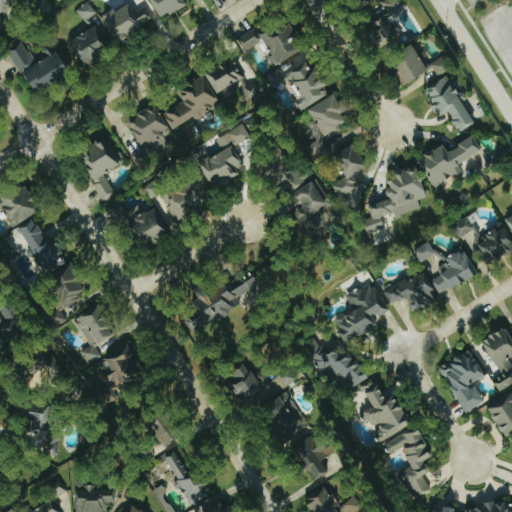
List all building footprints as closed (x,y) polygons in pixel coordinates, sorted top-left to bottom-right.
[(0,0),(0,30),(7,27),(0,12),(0,11),(25,0),(0,0)] [(151,0),(163,20),(191,3),(189,0),(151,0)] [(384,0),(382,2),(389,16),(402,9),(397,0),(384,0)] [(77,10),(88,24),(99,15),(89,2),(77,10)] [(118,42),(156,22),(147,6),(134,13),(129,4),(105,17),(118,42)] [(370,23),(379,51),(398,45),(389,16),(370,23)] [(305,52),(292,23),(259,38),(255,29),(240,36),(247,51),(266,42),(276,65),(305,52)] [(85,67),(110,53),(96,27),(71,41),(85,67)] [(36,94),(72,75),(57,47),(34,60),(23,40),(10,47),(36,94)] [(430,73),(416,45),(391,58),(405,86),(430,73)] [(244,81),(236,61),(209,73),(217,93),(244,81)] [(332,94),(313,61),(289,74),(303,97),(296,101),(302,111),(332,94)] [(477,124),(448,76),(426,89),(442,117),(449,112),(461,133),(477,124)] [(165,113),(174,130),(221,105),(206,77),(180,91),(186,102),(165,113)] [(351,123),(335,95),(310,110),(326,137),(351,123)] [(128,121),(143,148),(132,154),(139,168),(160,156),(154,144),(173,134),(157,105),(128,121)] [(217,138),(223,151),(251,139),(245,126),(217,138)] [(105,173),(123,164),(110,137),(80,152),(105,201),(116,195),(105,173)] [(484,152),(476,137),(450,151),(447,145),(419,160),(435,188),(450,180),(447,173),(484,152)] [(309,146),(318,160),(330,152),(321,139),(309,146)] [(340,200),(360,191),(353,175),(368,168),(357,145),(337,154),(348,177),(333,184),(340,200)] [(202,161),(212,188),(245,175),(234,149),(202,161)] [(309,177),(283,153),(268,170),(294,194),(309,177)] [(369,204),(375,218),(365,222),(369,235),(387,228),(383,218),(395,213),(397,217),(422,208),(419,201),(429,197),(418,167),(387,178),(392,190),(388,191),(390,196),(369,204)] [(165,191),(157,179),(145,188),(152,199),(165,191)] [(178,221),(217,202),(205,179),(167,197),(178,221)] [(331,203),(320,180),(296,192),(303,207),(295,211),(307,237),(329,226),(320,208),(331,203)] [(42,212),(26,183),(0,198),(0,214),(6,211),(15,227),(42,212)] [(171,236),(156,209),(132,222),(147,249),(171,236)] [(461,238),(476,230),(469,217),(454,225),(461,238)] [(47,275),(69,263),(54,235),(46,239),(36,219),(21,226),(47,275)] [(511,251),(511,237),(506,229),(500,232),(497,228),(486,235),(489,239),(480,245),(492,264),(511,251)] [(415,251),(422,263),(437,253),(430,242),(415,251)] [(433,280),(440,295),(479,276),(467,250),(448,260),(449,263),(438,268),(442,276),(433,280)] [(49,277),(67,307),(90,293),(72,263),(49,277)] [(197,314),(186,320),(192,332),(265,291),(254,271),(211,296),(206,288),(196,293),(199,300),(191,305),(197,314)] [(385,293),(393,306),(406,298),(416,313),(437,300),(432,291),(435,289),(424,271),(385,293)] [(344,340),(389,320),(374,284),(348,295),(355,311),(335,320),(344,340)] [(102,357),(97,347),(117,336),(101,306),(77,319),(91,346),(82,351),(89,364),(102,357)] [(68,321),(63,311),(53,317),(59,326),(68,321)] [(484,342),(503,375),(494,380),(501,392),(511,385),(511,359),(511,335),(508,328),(484,342)] [(413,427),(397,393),(387,398),(381,386),(370,382),(354,350),(342,356),(337,346),(332,348),(311,341),(307,343),(305,347),(315,367),(329,372),(330,369),(334,367),(337,374),(344,376),(342,382),(347,392),(362,384),(373,407),(363,412),(368,422),(383,427),(377,445),(413,427)] [(117,388),(147,378),(141,360),(136,362),(131,347),(106,356),(117,388)] [(487,403),(477,384),(487,378),(472,351),(442,368),(468,414),(487,403)] [(274,384),(265,370),(255,376),(248,366),(228,378),(244,403),(274,384)] [(286,387),(298,380),(292,368),(280,375),(286,387)] [(511,395),(489,409),(507,438),(511,434),(511,395)] [(291,428),(304,418),(293,403),(288,406),(281,396),(262,411),(288,444),(297,437),(291,428)] [(54,406),(29,405),(28,422),(36,423),(36,436),(46,437),(45,452),(58,452),(59,435),(53,435),(54,406)] [(165,448),(181,441),(172,416),(155,422),(165,448)] [(386,444),(391,455),(405,448),(414,467),(403,472),(415,498),(431,491),(424,475),(431,472),(427,461),(434,458),(421,428),(386,444)] [(330,472),(323,460),(332,455),(320,434),(294,449),(308,474),(312,471),(317,480),(330,472)] [(190,506),(208,498),(186,447),(168,455),(190,506)] [(0,466),(8,463),(0,448),(0,482),(2,481),(0,477),(0,466)] [(77,511),(108,511),(109,504),(117,503),(117,490),(97,490),(96,484),(76,484),(77,511)] [(307,499),(314,511),(352,511),(363,506),(357,497),(340,507),(328,487),(307,499)] [(59,511),(51,500),(34,511),(59,511)] [(231,511),(228,511),(221,501),(204,511),(234,511),(234,510),(231,511)] [(511,511),(511,503),(494,502),(466,511),(465,511),(457,511),(456,509),(449,509),(440,511),(438,511),(430,511),(429,511),(511,511)]
